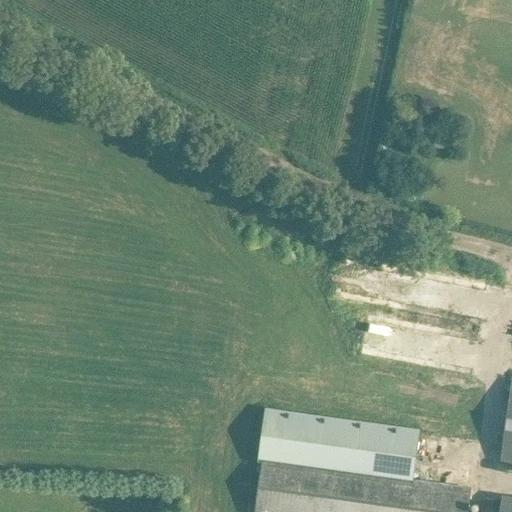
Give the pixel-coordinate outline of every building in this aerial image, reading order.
[(390,300),(391,268),(342,266),(341,298),(390,300)] [(368,314),(360,346),(408,358),(416,326),(368,314)] [(511,381),(500,462),(511,464),(511,381)] [(417,429),(269,408),(254,511),(467,511),(471,487),(410,478),(417,429)] [(511,511),(511,498),(502,497),(499,511),(511,511)]
